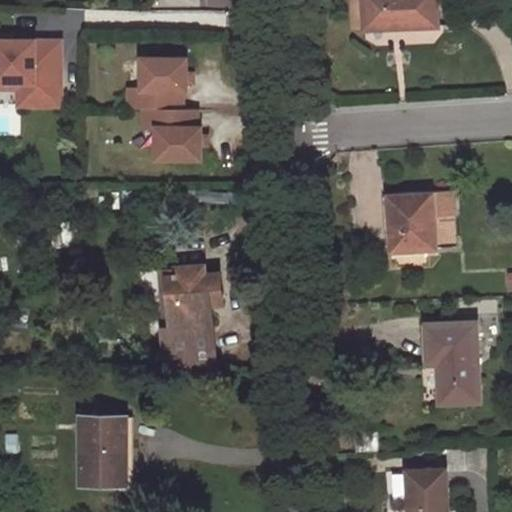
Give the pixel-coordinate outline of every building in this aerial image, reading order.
[(364,0),(366,29),(438,26),(437,0),(364,0)] [(0,82),(34,83),(34,107),(61,107),(61,42),(15,42),(0,42),(0,82)] [(189,60),(144,59),(144,90),(131,90),(131,109),(145,109),(145,129),(158,129),(158,160),(203,161),(203,129),(199,128),(199,110),(184,110),(185,92),(188,92),(189,60)] [(34,83),(0,82),(0,89),(19,90),(19,107),(34,107),(34,83)] [(455,213),(454,193),(433,194),(434,214),(455,213)] [(433,194),(389,196),(392,251),(436,248),(434,214),(433,194)] [(223,304),(221,274),(206,275),(206,266),(177,268),(178,277),(169,278),(172,328),(163,330),(166,366),(216,367),(210,305),(223,304)] [(477,323),(427,325),(429,364),(438,364),(441,403),(480,402),(477,323)] [(438,402),(437,372),(427,372),(427,403),(438,402)] [(128,416),(82,416),(82,484),(128,484),(128,416)] [(355,431),(355,452),(378,451),(377,430),(355,431)] [(447,511),(446,469),(408,471),(409,511),(447,511)]
